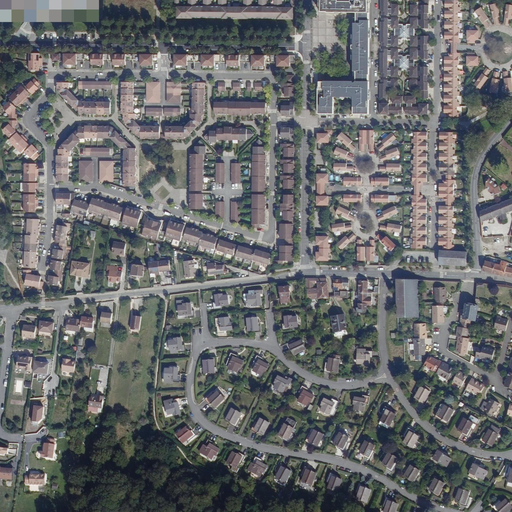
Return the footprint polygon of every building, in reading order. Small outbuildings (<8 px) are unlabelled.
[(0,0),(0,15),(5,15),(5,11),(33,4),(34,6),(34,10),(41,10),(41,16),(69,16),(67,8),(64,8),(64,6),(95,6),(94,0),(0,0)] [(175,0),(175,19),(183,19),(184,7),(179,7),(179,0),(175,0)] [(184,7),(183,19),(192,19),(192,18),(192,0),(188,0),(189,7),(184,7)] [(206,0),(207,18),(214,18),(214,7),(211,7),(210,6),(211,6),(210,0),(206,0)] [(222,0),(222,18),(222,19),(230,19),(230,7),(226,7),(226,6),(227,6),(226,0),(222,0)] [(247,0),(247,18),(255,18),(255,7),(251,7),(250,6),(251,5),(251,0),(247,0)] [(270,18),(270,7),(266,7),(265,6),(266,5),(266,0),(262,0),(262,18),(270,18)] [(278,20),(286,20),(286,8),(281,8),(281,7),(281,6),(281,0),(277,0),(277,18),(278,20)] [(286,20),(293,20),(293,8),(295,8),(294,0),(290,0),(291,8),(286,8),(286,20)] [(326,13),(339,13),(344,9),(340,5),(339,5),(338,4),(338,3),(337,0),(345,0),(350,0),(350,11),(354,11),(354,13),(356,13),(367,13),(367,8),(369,8),(369,0),(318,0),(319,6),(321,6),(321,12),(326,12),(326,13)] [(339,13),(349,13),(350,13),(350,11),(350,0),(345,0),(337,0),(338,3),(340,5),(344,9),(339,13)] [(380,0),(380,11),(382,11),(382,15),(388,15),(388,13),(391,13),(393,13),(393,15),(399,15),(399,4),(391,4),(391,8),(388,8),(387,0),(380,0)] [(444,32),(444,39),(449,39),(452,39),(452,43),(455,43),(456,43),(460,43),(460,39),(459,39),(459,32),(460,32),(460,28),(458,28),(458,22),(460,22),(460,17),(458,17),(458,11),(460,11),(460,7),(458,7),(458,0),(445,0),(445,7),(449,7),(453,7),(453,11),(449,10),(445,10),(445,18),(449,18),(452,18),(452,21),(449,21),(445,21),(445,28),(449,28),(452,28),(452,32),(449,32),(444,32)] [(490,5),(495,25),(498,25),(497,17),(500,17),(497,3),(490,5)] [(410,15),(416,15),(416,14),(418,14),(421,14),(421,15),(427,15),(427,13),(427,9),(429,9),(429,5),(422,5),(422,8),(417,8),(418,5),(411,4),(410,15)] [(230,19),(240,19),(240,7),(236,7),(236,9),(235,9),(235,7),(230,7),(230,19)] [(475,11),(485,26),(487,29),(490,26),(486,21),(488,19),(481,7),(475,11)] [(369,45),(369,36),(368,36),(368,32),(369,32),(369,21),(369,13),(367,13),(356,13),(356,20),(358,20),(358,23),(356,23),(356,26),(358,26),(358,28),(356,28),(356,34),(357,34),(357,36),(356,36),(356,45),(360,45),(360,44),(363,44),(363,45),(369,45)] [(388,19),(388,18),(382,18),(382,21),(380,21),(380,42),(381,42),(381,45),(387,45),(387,44),(391,44),(393,44),(393,46),(398,46),(398,39),(402,39),(403,38),(406,38),(406,39),(410,39),(410,46),(416,46),(416,44),(417,44),(421,44),(421,46),(427,46),(427,44),(427,40),(428,40),(428,36),(421,35),(421,39),(417,39),(418,35),(414,35),(415,28),(417,28),(417,24),(421,24),(421,28),(428,28),(429,24),(427,24),(427,20),(427,18),(421,18),(421,19),(418,19),(416,19),(416,18),(410,18),(411,24),(406,24),(406,25),(403,25),(403,24),(399,24),(399,18),(393,18),(393,19),(391,19),(388,19)] [(354,23),(353,70),(356,71),(356,57),(358,57),(357,55),(356,55),(356,49),(358,49),(358,50),(360,50),(360,49),(369,49),(369,45),(363,45),(363,44),(360,44),(360,45),(356,45),(356,36),(356,34),(356,28),(356,26),(356,23),(354,23)] [(467,31),(467,43),(474,43),(474,39),(478,39),(478,31),(467,31)] [(387,50),(387,48),(381,48),(381,52),(380,52),(380,72),(381,72),(381,76),(387,76),(387,75),(391,75),(393,75),(393,76),(398,76),(398,70),(402,70),(402,69),(406,69),(406,70),(410,70),(410,77),(416,77),(416,76),(417,76),(421,76),(421,77),(427,77),(427,74),(427,71),(428,71),(428,66),(421,66),(421,70),(417,70),(417,66),(414,66),(414,59),(417,59),(417,55),(421,55),(421,59),(428,59),(428,55),(427,55),(427,51),(427,49),(421,49),(421,50),(418,50),(416,50),(416,49),(410,49),(410,55),(406,55),(406,56),(402,56),(402,54),(398,54),(398,48),(393,48),(393,50),(391,50),(387,50)] [(369,62),(369,49),(360,49),(360,50),(358,50),(358,49),(356,49),(356,55),(357,55),(358,57),(356,57),(356,71),(357,71),(357,74),(356,74),(356,81),(354,83),(352,82),(352,81),(348,81),(348,82),(345,82),(345,81),(337,81),(336,82),(334,82),(334,81),(323,81),(323,82),(319,81),(319,82),(319,86),(318,86),(318,89),(320,89),(320,94),(318,94),(318,108),(319,108),(319,113),(334,113),(334,100),(333,100),(333,98),(334,96),(353,96),(353,113),(367,113),(367,109),(369,109),(369,97),(367,97),(367,95),(369,95),(369,81),(368,81),(368,74),(369,74),(369,66),(368,66),(368,62),(369,62)] [(40,53),(31,53),(30,61),(43,62),(43,60),(43,58),(40,58),(40,53)] [(66,53),(60,53),(60,60),(65,60),(65,64),(77,64),(77,61),(92,61),(92,64),(105,64),(105,61),(114,61),(114,64),(127,64),(127,61),(142,61),(142,64),(154,64),(155,61),(159,61),(159,53),(154,53),(154,54),(142,54),(143,53),(127,53),(127,54),(115,54),(115,53),(104,53),(104,54),(93,54),(93,53),(77,53),(77,54),(66,54),(66,53)] [(451,95),(457,95),(459,95),(459,92),(457,91),(457,85),(459,85),(459,81),(457,81),(457,74),(459,74),(459,70),(457,70),(457,64),(458,64),(459,58),(460,58),(459,53),(456,53),(452,53),(452,56),(448,56),(444,56),(444,64),(444,70),(448,70),(452,70),(451,74),(448,74),(444,74),(444,81),(448,81),(452,81),(451,84),(448,84),(444,84),(443,91),(448,92),(451,92),(451,95)] [(474,53),(467,53),(467,65),(477,65),(478,57),(474,57),(474,53)] [(176,54),(171,54),(171,61),(175,61),(175,65),(188,65),(188,61),(202,61),(202,65),(214,65),(214,61),(227,61),(227,65),(239,65),(239,61),(251,61),(251,65),(263,65),(263,62),(276,62),(276,65),(288,65),(288,62),(293,62),(293,54),(288,54),(288,55),(276,55),(276,54),(263,54),(263,55),(252,55),(252,54),(238,54),(238,55),(227,54),(214,54),(203,54),(187,54),(176,54)] [(43,62),(30,61),(30,70),(40,70),(40,68),(40,65),(43,66),(43,62)] [(486,68),(484,70),(474,85),(479,89),(487,78),(485,76),(489,70),(486,68)] [(498,73),(494,72),(489,92),(495,93),(499,80),(496,79),(498,73)] [(507,72),(503,72),(505,93),(511,92),(510,78),(508,78),(507,72)] [(35,78),(26,87),(33,94),(36,91),(39,88),(37,86),(40,83),(35,78)] [(380,83),(380,97),(387,97),(387,86),(391,86),(391,90),(398,90),(398,79),(393,79),(393,81),(391,81),(387,81),(387,79),(381,79),(381,83),(380,83)] [(416,80),(416,79),(410,79),(410,90),(417,90),(417,86),(421,86),(421,90),(428,90),(428,86),(427,85),(427,81),(427,79),(421,79),(421,80),(417,80),(416,80)] [(160,102),(160,82),(147,82),(147,102),(160,102)] [(180,102),(181,82),(168,82),(167,102),(180,102)] [(293,82),(279,82),(279,87),(283,87),(283,96),(293,95),(293,82)] [(22,85),(16,91),(25,101),(27,100),(28,99),(27,98),(26,97),(27,96),(30,93),(22,85)] [(69,88),(58,88),(58,90),(67,98),(73,92),(69,88)] [(25,101),(16,91),(10,98),(17,106),(20,103),(21,102),(22,103),(23,104),(24,102),(25,101)] [(76,96),(73,92),(67,98),(70,102),(76,96)] [(443,106),(443,112),(447,112),(451,112),(451,116),(458,116),(458,112),(457,112),(457,106),(459,106),(459,102),(457,102),(457,95),(451,95),(448,95),(443,95),(443,102),(448,102),(451,102),(451,106),(448,106),(443,106)] [(80,100),(76,96),(70,102),(78,110),(79,110),(80,100)] [(380,103),(380,113),(384,113),(384,112),(387,112),(387,113),(399,114),(399,113),(402,113),(402,106),(401,106),(401,103),(401,101),(402,101),(402,96),(392,96),(392,103),(396,103),(396,106),(388,106),(388,103),(380,103)] [(405,96),(405,101),(406,101),(406,103),(406,106),(405,106),(405,113),(409,113),(409,114),(421,114),(421,113),(423,113),(423,114),(428,114),(428,103),(419,103),(419,106),(412,106),(412,103),(416,103),(416,96),(405,96)] [(17,107),(11,101),(3,108),(9,114),(9,118),(18,118),(18,116),(18,114),(16,114),(16,112),(14,110),(17,107)] [(280,105),(280,114),(285,114),(292,114),(292,101),(288,101),(288,105),(280,105)] [(18,120),(10,120),(10,124),(4,130),(11,137),(17,131),(14,128),(16,125),(16,124),(18,124),(18,122),(18,120)] [(239,128),(238,139),(245,139),(245,138),(245,133),(252,134),(248,129),(246,129),(246,128),(243,128),(242,128),(242,126),(239,126),(239,128)] [(111,127),(111,136),(114,140),(120,135),(113,127),(111,127)] [(207,131),(203,135),(209,135),(209,139),(209,141),(216,141),(216,138),(216,127),(212,127),(212,128),(212,129),(210,130),(209,129),(209,131),(207,131)] [(292,127),(284,127),(280,127),(280,136),(288,136),(288,140),(292,140),(292,130),(292,127)] [(77,131),(70,137),(77,144),(79,142),(79,138),(79,130),(77,131)] [(323,134),(316,134),(316,142),(327,142),(327,134),(331,134),(331,130),(324,130),(323,134)] [(365,130),(359,130),(359,151),(363,151),(363,144),(368,144),(368,151),(373,151),(372,130),(365,130)] [(351,141),(340,132),(336,138),(351,151),(354,148),(349,143),(351,141)] [(395,138),(391,132),(380,141),(382,144),(377,148),(379,151),(395,138)] [(426,132),(413,132),(413,139),(411,139),(411,143),(413,143),(413,149),(410,149),(410,153),(413,153),(413,160),(410,160),(410,164),(413,164),(413,170),(410,170),(410,174),(411,174),(411,181),(410,181),(410,185),(414,185),(418,185),(418,181),(421,181),(426,182),(426,174),(421,175),(418,174),(418,171),(421,171),(426,171),(426,164),(422,164),(418,164),(418,160),(422,160),(426,160),(426,153),(422,153),(418,153),(418,150),(422,150),(426,150),(426,143),(422,143),(418,143),(418,139),(422,139),(426,139),(426,132)] [(452,139),(452,132),(438,132),(438,139),(443,139),(446,139),(446,143),(443,143),(438,143),(438,150),(443,150),(446,150),(446,153),(442,153),(438,153),(438,160),(442,160),(446,160),(446,164),(442,164),(438,164),(438,171),(442,171),(446,171),(446,175),(450,175),(453,175),(453,171),(453,164),(454,160),(453,160),(453,153),(454,153),(453,149),(453,143),(454,143),(454,139),(452,139)] [(10,140),(16,146),(26,137),(24,136),(23,134),(22,135),(21,136),(20,135),(17,133),(10,140)] [(120,135),(114,140),(118,144),(124,138),(120,135)] [(26,137),(16,146),(22,153),(30,145),(27,143),(26,141),(27,140),(28,139),(27,138),(26,137)] [(70,137),(68,140),(75,147),(77,144),(70,137)] [(131,146),(124,138),(118,144),(122,148),(124,148),(131,148),(131,146)] [(262,149),(262,148),(262,146),(261,146),(261,143),(257,139),(257,146),(253,146),(252,146),(252,153),(262,153),(264,153),(264,149),(262,149)] [(60,146),(60,148),(71,149),(72,149),(75,147),(68,140),(60,146)] [(198,140),(195,143),(195,146),(193,146),(193,148),(193,149),(191,149),(191,153),(201,153),(203,153),(203,146),(202,146),(198,146),(198,140)] [(292,151),(292,143),(280,143),(279,147),(283,147),(283,156),(292,156),(292,151)] [(36,147),(33,144),(26,151),(34,160),(40,155),(37,152),(39,150),(36,147)] [(351,161),(352,157),(346,155),(347,152),(335,147),(333,154),(351,161)] [(385,155),(378,158),(380,161),(398,154),(396,147),(384,152),(385,155)] [(292,167),(292,159),(279,159),(279,163),(283,163),(283,172),(292,173),(292,167)] [(80,181),(92,181),(93,161),(80,161),(80,181)] [(100,181),(104,181),(113,181),(113,161),(101,161),(100,181)] [(222,162),(214,163),(214,182),(222,182),(222,162)] [(238,163),(230,163),(230,182),(238,182),(238,163)] [(25,172),(39,172),(39,170),(39,168),(37,168),(36,168),(36,167),(36,164),(25,164),(25,172)] [(39,174),(39,172),(25,172),(25,181),(36,181),(36,178),(36,176),(37,176),(39,176),(39,174)] [(327,174),(316,174),(316,187),(323,187),(323,183),(327,183),(327,174)] [(292,183),(292,176),(279,176),(279,180),(283,180),(283,188),(292,189),(292,183)] [(498,186),(489,178),(486,183),(485,188),(490,192),(491,195),(492,196),(496,195),(500,192),(498,186)] [(450,201),(453,201),(453,197),(453,184),(453,180),(450,180),(446,180),(446,183),(442,183),(438,183),(438,197),(442,197),(446,197),(446,201),(450,201)] [(25,183),(22,183),(21,190),(22,191),(25,191),(25,192),(36,192),(36,188),(36,186),(37,187),(39,187),(39,185),(39,183),(25,183)] [(64,203),(74,203),(75,199),(75,193),(70,193),(64,193),(64,203)] [(323,193),(316,193),(316,198),(316,205),(327,204),(327,197),(323,197),(323,193)] [(25,203),(38,203),(38,201),(39,199),(37,199),(36,199),(36,197),(36,194),(25,194),(25,203)] [(281,261),(290,262),(290,258),(292,258),(292,254),(290,254),(290,250),(292,250),(292,235),(290,235),(290,232),(290,228),(292,228),(292,216),(292,207),(292,200),(292,195),(283,195),(283,204),(279,204),(279,211),(283,211),(282,220),(285,220),(285,224),(279,224),(279,239),(284,239),(284,246),(279,246),(278,261),(273,261),(273,265),(281,265),(281,261)] [(418,195),(413,195),(410,195),(410,199),(411,199),(411,206),(412,206),(412,212),(410,212),(410,217),(412,216),(412,223),(410,223),(410,227),(412,227),(412,234),(410,234),(410,238),(412,238),(412,244),(410,244),(410,248),(418,248),(418,245),(421,245),(425,245),(425,238),(421,238),(418,238),(418,234),(421,234),(425,234),(425,227),(421,227),(418,227),(418,223),(421,223),(425,223),(426,216),(421,216),(418,216),(418,213),(421,213),(425,213),(425,199),(421,199),(418,199),(418,195)] [(92,212),(97,213),(101,199),(98,198),(97,200),(96,199),(96,198),(94,198),(93,197),(91,204),(89,209),(93,210),(92,212)] [(511,198),(480,211),(481,222),(499,215),(501,220),(506,218),(504,213),(511,210),(511,198)] [(74,213),(79,214),(83,200),(80,199),(80,201),(78,201),(78,200),(77,199),(75,199),(74,203),(72,210),(75,211),(74,213)] [(101,213),(105,214),(108,202),(106,201),(106,202),(104,202),(105,200),(103,199),(101,199),(97,213),(101,214),(101,213)] [(84,214),(87,215),(89,209),(91,204),(88,203),(88,204),(86,203),(87,201),(85,201),(83,200),(79,214),(83,216),(84,214)] [(214,215),(222,218),(222,201),(214,201),(214,215)] [(229,220),(238,222),(237,201),(229,201),(229,220)] [(108,202),(105,214),(108,215),(108,217),(112,218),(117,204),(115,203),(113,203),(113,204),(111,204),(111,203),(108,202)] [(25,211),(36,212),(36,208),(36,206),(37,206),(38,207),(38,205),(38,203),(25,203),(25,211)] [(112,218),(111,222),(115,223),(116,220),(117,218),(120,219),(122,213),(124,207),(121,207),(119,206),(120,205),(118,204),(117,204),(112,218)] [(352,221),(354,217),(348,214),(349,212),(338,206),(335,213),(352,221)] [(383,214),(376,217),(378,221),(397,213),(394,206),(381,212),(383,214)] [(446,227),(452,228),(453,228),(453,224),(452,223),(452,217),(453,217),(453,213),(452,213),(452,206),(450,206),(445,206),(438,206),(438,213),(442,213),(446,213),(446,217),(442,217),(438,217),(438,224),(442,224),(446,224),(446,227)] [(126,214),(124,220),(123,223),(138,228),(137,232),(165,241),(167,236),(172,238),(178,240),(182,241),(184,232),(186,225),(171,221),(168,232),(161,230),(163,224),(159,223),(160,222),(152,220),(151,220),(148,219),(147,225),(140,223),(143,212),(128,207),(126,214)] [(250,222),(250,226),(257,226),(257,223),(263,223),(263,219),(261,219),(261,215),(251,215),(251,222),(250,222)] [(39,222),(40,219),(27,218),(27,222),(25,222),(25,227),(41,227),(41,223),(39,223),(39,222)] [(70,226),(71,223),(67,223),(65,222),(65,226),(59,225),(58,229),(57,233),(66,235),(68,226),(70,226)] [(351,229),(351,225),(344,226),(344,223),(331,225),(332,232),(351,229)] [(380,225),(379,229),(399,233),(401,226),(387,224),(387,227),(380,225)] [(41,227),(25,227),(25,231),(27,231),(27,235),(38,235),(39,235),(39,232),(39,231),(41,231),(41,229),(41,227)] [(187,232),(185,239),(188,240),(188,242),(192,243),(196,228),(195,228),(193,227),(192,229),(191,229),(191,228),(188,227),(187,232)] [(445,249),(453,249),(453,245),(452,245),(452,238),(453,238),(453,234),(452,234),(452,228),(446,227),(442,227),(438,227),(438,234),(442,234),(446,234),(446,238),(442,238),(438,238),(438,245),(442,245),(446,245),(445,249)] [(196,228),(192,243),(196,244),(196,242),(200,243),(203,233),(203,232),(201,231),(201,232),(198,231),(199,229),(198,229),(196,228)] [(60,246),(67,247),(67,244),(65,243),(65,240),(66,235),(57,233),(57,238),(56,242),(61,243),(60,246)] [(200,243),(199,245),(203,246),(203,248),(207,249),(211,234),(209,233),(208,233),(207,235),(205,234),(206,233),(203,233),(200,243)] [(211,234),(207,249),(211,250),(211,248),(215,249),(216,245),(218,239),(218,237),(215,237),(213,237),(214,235),(213,234),(211,234)] [(340,250),(355,236),(352,234),(347,238),(345,236),(335,245),(340,250)] [(383,239),(378,234),(375,237),(390,251),(395,246),(385,236),(383,239)] [(38,235),(27,235),(26,235),(25,238),(24,238),(24,243),(39,243),(39,240),(37,239),(37,238),(38,238),(38,235)] [(316,253),(315,260),(327,260),(327,253),(329,253),(329,245),(327,245),(327,237),(316,237),(316,245),(318,245),(322,245),(322,253),(318,253),(316,253)] [(217,250),(225,252),(229,239),(227,238),(225,238),(225,241),(224,240),(220,239),(218,246),(217,250)] [(233,255),(234,251),(236,244),(233,243),(232,243),(232,240),(231,240),(229,239),(225,252),(233,255)] [(120,253),(125,253),(127,242),(115,240),(113,252),(117,252),(121,252),(120,253)] [(39,243),(24,243),(24,247),(25,247),(25,251),(38,251),(38,248),(36,248),(36,247),(39,247),(39,243)] [(235,256),(243,258),(247,245),(245,244),(244,244),(243,246),(242,246),(238,245),(237,251),(235,256)] [(243,258),(251,260),(251,259),(254,249),(251,249),(250,248),(251,246),(249,245),(247,245),(243,258)] [(66,251),(67,247),(60,246),(59,249),(54,249),(53,253),(53,257),(62,259),(63,253),(64,250),(66,251)] [(259,261),(263,248),(261,248),(259,247),(259,249),(257,249),(254,248),(254,249),(251,259),(259,261)] [(268,264),(271,253),(267,252),(266,252),(266,249),(265,249),(263,248),(259,261),(260,262),(268,264)] [(467,251),(441,250),(440,264),(466,266),(467,251)] [(36,255),(37,255),(38,251),(25,251),(25,255),(23,255),(23,259),(38,260),(38,256),(36,256),(36,255)] [(25,264),(25,267),(37,268),(37,265),(36,265),(36,263),(38,263),(38,260),(23,259),(23,264),(25,264)] [(55,273),(62,274),(63,270),(60,270),(61,267),(62,262),(52,260),(51,269),(55,270),(55,273)] [(193,260),(184,261),(185,277),(196,276),(195,267),(193,267),(193,260)] [(90,264),(73,261),(71,273),(80,275),(79,276),(88,277),(90,264)] [(169,261),(159,262),(160,272),(170,271),(169,261)] [(495,263),(486,261),(482,270),(493,274),(504,276),(508,263),(501,261),(500,265),(495,263)] [(149,263),(150,273),(155,273),(156,275),(160,275),(160,272),(159,262),(149,263)] [(215,263),(207,263),(208,275),(223,273),(222,265),(215,265),(215,263)] [(142,266),(133,264),(131,274),(143,275),(144,267),(142,266)] [(116,270),(116,266),(108,265),(107,271),(110,272),(108,281),(116,282),(117,277),(121,277),(122,271),(118,270),(116,270)] [(27,274),(26,285),(33,286),(35,275),(31,274),(31,270),(23,270),(23,273),(27,274)] [(61,278),(62,274),(55,273),(54,276),(52,276),(50,276),(48,284),(57,286),(58,281),(59,278),(61,278)] [(35,275),(33,286),(35,286),(39,287),(39,288),(43,289),(44,281),(41,281),(42,276),(38,276),(35,275)] [(327,282),(326,280),(326,278),(318,278),(318,295),(319,298),(328,298),(327,282)] [(397,279),(398,317),(415,317),(414,280),(397,279)] [(359,280),(358,292),(367,292),(368,281),(359,280)] [(290,302),(289,286),(279,287),(280,292),(282,305),(288,305),(288,302),(290,302)] [(442,292),(443,287),(435,287),(435,301),(444,301),(444,292),(442,292)] [(263,297),(263,290),(249,290),(249,294),(248,294),(249,303),(254,303),(254,305),(261,304),(260,297),(263,297)] [(358,292),(358,297),(362,298),(362,301),(364,301),(364,303),(367,304),(367,292),(358,292)] [(222,294),(215,295),(216,302),(213,302),(214,309),(221,308),(221,305),(228,304),(227,295),(222,296),(222,294)] [(356,308),(353,308),(353,311),(366,312),(367,309),(367,305),(367,304),(364,303),(364,301),(362,301),(362,298),(358,297),(358,308),(357,308),(356,308)] [(192,310),(191,303),(184,303),(184,305),(179,305),(180,315),(181,315),(181,318),(195,317),(194,310),(192,310)] [(462,313),(460,322),(461,322),(469,323),(471,324),(472,320),(475,321),(478,306),(466,304),(465,310),(464,313),(462,313)] [(433,306),(433,323),(443,323),(443,314),(446,313),(447,312),(447,308),(446,306),(443,306),(443,305),(442,305),(436,306),(433,306)] [(113,313),(102,311),(101,322),(111,323),(113,313)] [(345,314),(331,316),(333,331),(335,331),(335,336),(342,335),(342,330),(347,329),(345,314)] [(139,330),(140,316),(132,315),(130,329),(139,330)] [(295,320),(295,315),(285,316),(286,323),(282,323),(283,330),(290,330),(290,327),(297,327),(297,320),(295,320)] [(93,318),(82,316),(81,321),(80,326),(85,327),(85,331),(93,332),(95,321),(93,321),(93,318)] [(506,331),(509,320),(502,318),(502,317),(498,316),(494,328),(506,331)] [(229,317),(220,318),(220,326),(217,326),(218,333),(225,333),(225,330),(232,329),(232,322),(229,322),(229,317)] [(261,332),(260,324),(257,324),(257,322),(256,317),(248,318),(249,331),(254,330),(254,332),(261,332)] [(80,326),(81,321),(76,321),(76,322),(73,322),(67,321),(65,332),(79,333),(80,326)] [(458,327),(456,336),(458,337),(466,338),(469,323),(461,322),(460,327),(458,327)] [(54,325),(40,323),(39,333),(53,335),(54,325)] [(425,323),(415,323),(415,338),(424,338),(426,338),(426,334),(425,334),(425,323)] [(24,327),(22,338),(35,340),(36,328),(32,328),(32,329),(29,328),(24,327)] [(175,339),(169,340),(170,349),(171,349),(171,353),(186,351),(185,344),(182,345),(182,337),(175,338),(175,339)] [(458,337),(455,352),(460,353),(460,355),(464,356),(465,353),(466,354),(469,339),(466,338),(458,337)] [(415,338),(413,338),(414,355),(424,355),(424,338),(415,338)] [(302,341),(297,343),(295,344),(294,340),(287,344),(290,350),(291,349),(293,354),(306,348),(302,341)] [(478,346),(476,356),(480,358),(481,356),(492,359),(495,348),(483,345),(483,347),(478,346)] [(366,349),(358,349),(358,363),(363,363),(363,365),(370,366),(370,358),(373,358),(373,351),(366,351),(366,349)] [(237,355),(231,353),(228,359),(226,365),(229,367),(228,368),(237,371),(239,367),(240,367),(243,361),(236,358),(237,355)] [(329,365),(326,364),(324,371),(331,373),(332,371),(337,372),(340,359),(340,355),(333,354),(333,358),(331,357),(330,363),(329,365)] [(263,358),(257,355),(253,362),(254,362),(252,366),(254,367),(253,370),(262,374),(264,370),(265,371),(268,365),(262,361),(263,358)] [(213,372),(213,367),(213,365),(216,365),(216,357),(209,357),(209,359),(204,360),(205,373),(213,372)] [(435,360),(429,357),(424,365),(434,371),(434,370),(437,372),(443,362),(439,360),(438,361),(435,359),(435,360)] [(24,359),(18,358),(17,369),(25,370),(25,372),(30,373),(32,359),(27,358),(27,360),(24,360),(24,359)] [(68,361),(63,360),(62,372),(74,373),(75,363),(70,362),(68,362),(68,361)] [(447,365),(443,362),(437,372),(436,374),(448,380),(453,370),(446,365),(447,365)] [(35,363),(34,373),(48,375),(49,365),(44,364),(39,363),(35,363)] [(171,368),(165,368),(165,377),(173,378),(172,381),(180,382),(180,375),(177,374),(178,367),(171,366),(171,368)] [(458,371),(452,381),(461,386),(467,376),(458,371)] [(285,379),(278,375),(275,382),(276,382),(274,387),(283,391),(286,384),(289,386),(292,380),(286,376),(285,379)] [(466,388),(479,395),(484,387),(478,384),(479,383),(472,378),(466,388)] [(308,389),(302,386),(299,392),(302,394),(298,400),(306,404),(309,400),(310,401),(314,395),(307,391),(308,389)] [(425,405),(429,399),(426,397),(427,396),(429,391),(422,386),(415,398),(420,400),(419,402),(425,405)] [(218,391),(214,395),(213,396),(210,393),(205,399),(210,404),(211,403),(215,407),(224,397),(218,391)] [(98,398),(90,397),(89,406),(102,408),(104,396),(98,395),(98,398)] [(362,398),(355,396),(353,403),(355,404),(354,409),(363,411),(365,403),(368,404),(370,396),(362,395),(362,398)] [(338,401),(332,398),(331,401),(324,397),(321,404),(323,405),(320,409),(333,415),(336,409),(335,408),(338,401)] [(181,405),(179,398),(172,400),(173,403),(166,405),(168,414),(173,413),(173,415),(180,413),(178,406),(181,405)] [(500,404),(491,398),(484,410),(493,415),(500,404)] [(440,408),(439,410),(436,417),(442,420),(443,418),(447,421),(454,409),(446,405),(443,403),(441,404),(440,407),(440,408)] [(43,420),(44,407),(33,405),(31,422),(33,425),(38,424),(43,420)] [(397,412),(385,406),(381,413),(385,415),(380,424),(388,428),(397,412)] [(236,427),(240,420),(237,418),(237,417),(240,412),(232,408),(226,419),(231,422),(230,423),(236,427)] [(468,437),(472,430),(469,428),(469,427),(472,422),(473,421),(476,422),(478,418),(471,414),(468,419),(464,417),(457,429),(463,432),(462,434),(468,437)] [(285,423),(279,434),(283,437),(283,439),(289,442),(292,435),(290,434),(291,432),(296,421),(288,417),(285,423)] [(261,418),(259,422),(258,424),(255,422),(251,429),(257,433),(258,431),(263,434),(269,422),(261,418)] [(493,425),(488,434),(487,435),(484,434),(480,440),(486,444),(487,442),(492,445),(501,429),(493,425)] [(182,442),(186,438),(187,437),(190,440),(196,435),(191,430),(190,431),(186,427),(176,435),(182,442)] [(408,428),(405,434),(408,436),(407,438),(404,443),(412,447),(419,435),(414,433),(415,431),(408,428)] [(312,436),(309,434),(305,441),(311,445),(312,443),(317,445),(324,434),(315,429),(313,434),(312,436)] [(344,451),(348,444),(344,442),(345,441),(348,436),(340,432),(333,443),(338,446),(338,448),(344,451)] [(43,458),(54,459),(56,445),(55,445),(55,441),(48,440),(47,445),(46,444),(45,453),(44,453),(42,454),(42,457),(43,458)] [(214,443),(208,440),(205,446),(204,445),(200,452),(212,458),(214,454),(216,455),(219,449),(213,446),(214,443)] [(370,459),(374,452),(370,451),(371,449),(374,444),(366,440),(360,452),(365,454),(364,456),(370,459)] [(443,453),(438,450),(433,458),(447,466),(451,459),(443,454),(443,453)] [(235,467),(238,462),(238,461),(242,462),(245,455),(239,452),(238,454),(233,451),(227,463),(235,467)] [(392,471),(396,465),(393,463),(394,461),(397,457),(389,452),(383,463),(387,466),(386,468),(392,471)] [(252,471),(260,476),(262,471),(264,472),(267,466),(260,462),(262,460),(255,457),(252,463),(248,469),(252,471)] [(479,466),(474,463),(470,472),(483,478),(487,471),(479,467),(479,466)] [(281,464),(277,470),(280,472),(279,473),(276,478),(284,482),(290,471),(286,469),(287,467),(281,464)] [(414,484),(418,477),(415,475),(416,474),(419,469),(411,464),(404,476),(409,479),(408,480),(414,484)] [(14,469),(0,467),(0,479),(13,480),(14,469)] [(306,467),(303,473),(306,475),(305,477),(303,482),(311,485),(316,473),(311,471),(312,470),(306,467)] [(331,473),(328,480),(332,482),(331,484),(329,489),(337,492),(342,480),(337,478),(338,476),(331,473)] [(47,485),(47,475),(41,475),(35,475),(32,475),(32,476),(27,476),(27,485),(32,485),(47,485)] [(439,497),(443,490),(440,488),(441,487),(443,482),(435,478),(429,489),(434,492),(433,494),(439,497)] [(360,484),(357,491),(360,493),(359,494),(358,499),(366,503),(371,490),(366,488),(366,486),(360,484)] [(466,506),(469,499),(465,498),(466,496),(468,491),(460,488),(455,500),(460,502),(460,504),(466,506)] [(387,498),(384,505),(387,507),(387,508),(385,511),(395,511),(398,504),(393,502),(393,500),(387,498)] [(511,506),(507,500),(503,503),(501,505),(499,502),(493,507),(497,511),(499,511),(505,511),(511,507),(511,506)]
